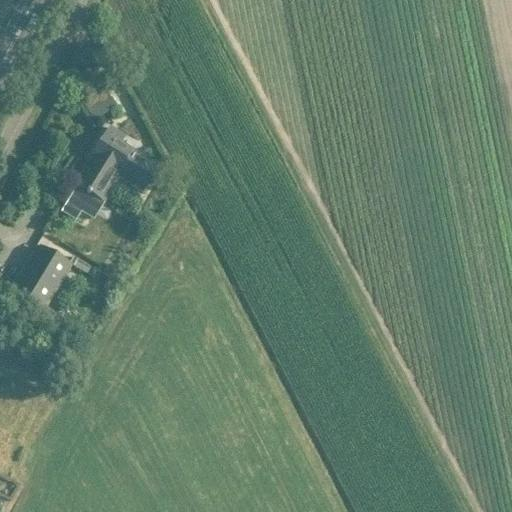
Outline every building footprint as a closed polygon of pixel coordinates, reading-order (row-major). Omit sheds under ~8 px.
[(101,89),(81,103),(94,123),(115,108),(101,89)] [(84,170),(74,187),(100,202),(111,187),(118,175),(142,191),(151,177),(128,163),(134,153),(122,147),(120,145),(125,138),(110,129),(105,136),(92,158),(84,170)] [(56,171),(74,182),(87,160),(68,150),(56,171)] [(34,222),(51,227),(59,200),(43,195),(34,222)] [(106,265),(131,279),(146,255),(121,240),(106,265)] [(40,247),(12,293),(45,312),(72,267),(40,247)] [(0,472),(16,481),(27,461),(0,446),(0,472)]
